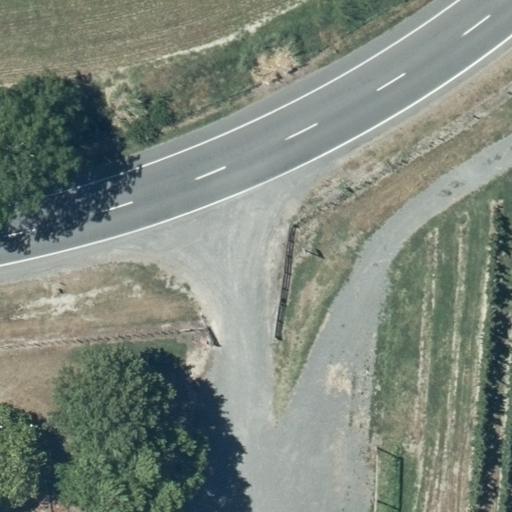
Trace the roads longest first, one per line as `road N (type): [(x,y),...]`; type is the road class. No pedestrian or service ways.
road 1 (tertiary): [(445,0),(315,86),(203,140),(88,187),(0,208)]
road 2 (unknown): [(167,154),(189,290),(189,354)]
road 3 (unknown): [(214,511),(189,354)]
road 4 (unknown): [(189,354),(179,511)]
